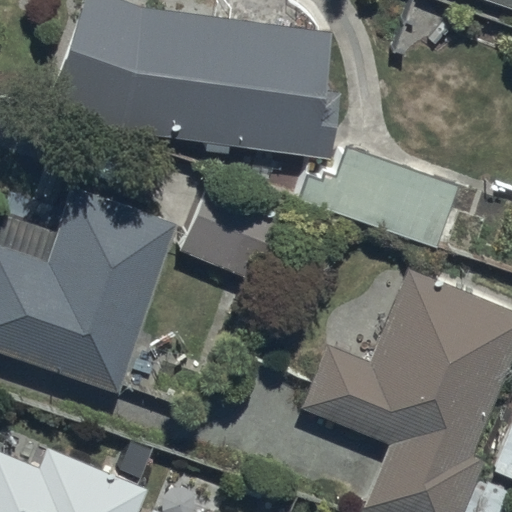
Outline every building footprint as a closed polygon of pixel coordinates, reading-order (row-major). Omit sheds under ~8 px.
[(137,5),(123,0),(80,0),(43,104),(122,132),(206,144),(205,153),(227,156),(229,147),(331,160),(341,85),(324,83),(331,30),(137,5)] [(511,0),(483,0),(511,9),(511,0)] [(455,183),(345,146),(334,178),(321,174),(319,180),(305,175),(297,199),(433,246),(455,183)] [(288,205),(207,174),(177,252),(258,283),(288,205)] [(177,224),(76,191),(52,264),(0,246),(0,353),(122,393),(177,224)] [(511,358),(511,309),(407,268),(368,363),(325,346),(299,409),(390,445),(362,511),(463,511),(483,463),(472,458),(511,358)] [(511,422),(493,472),(511,479),(511,422)] [(37,468),(0,452),(0,511),(134,511),(144,489),(45,448),(37,468)] [(466,511),(500,511),(509,491),(480,479),(466,511)]
